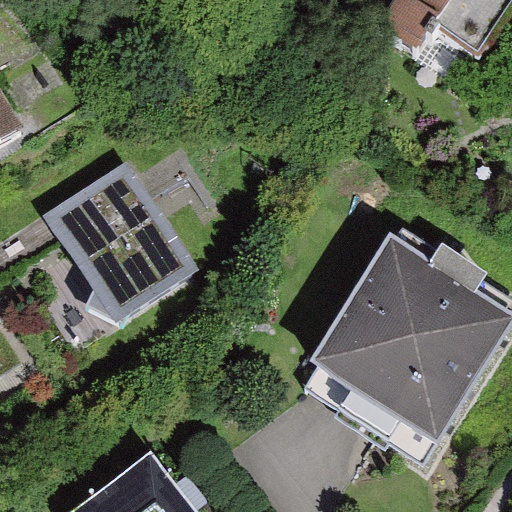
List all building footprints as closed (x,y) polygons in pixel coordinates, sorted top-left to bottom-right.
[(375,0),(363,21),(408,56),(424,30),(467,58),(505,0),(375,0)] [(168,156),(143,178),(152,192),(180,170),(168,156)] [(113,170),(41,214),(52,234),(80,283),(74,308),(113,323),(118,305),(178,272),(113,170)] [(369,433),(415,460),(496,323),(457,297),(470,280),(390,234),(309,363),(378,413),(369,433)] [(70,511),(184,511),(164,482),(146,456),(70,511)]
